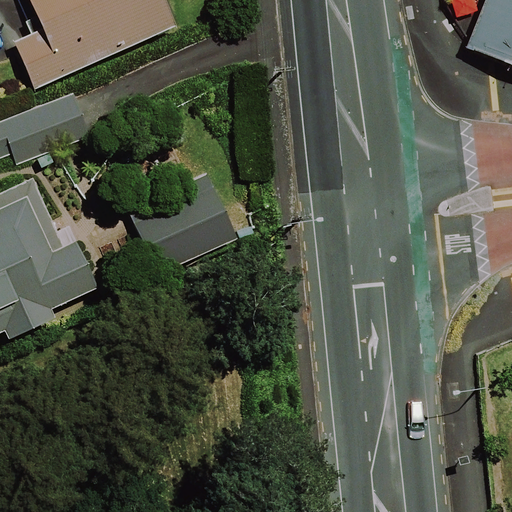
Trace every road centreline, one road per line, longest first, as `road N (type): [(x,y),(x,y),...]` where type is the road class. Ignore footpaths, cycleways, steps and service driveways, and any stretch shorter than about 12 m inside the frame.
road 1 (secondary): [(378,219),(393,511)]
road 2 (secondary): [(333,0),(349,144),(378,219)]
road 3 (tertiary): [(378,219),(511,202)]
